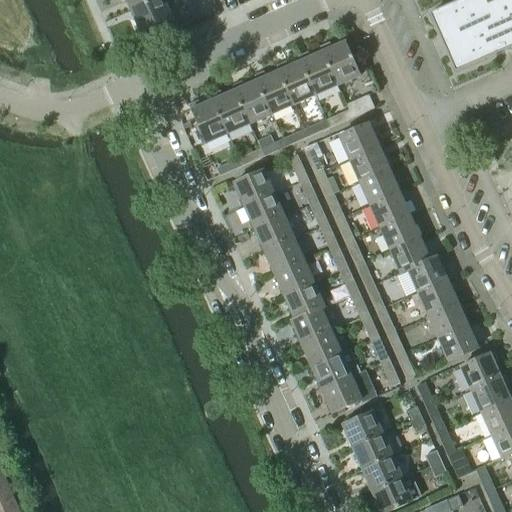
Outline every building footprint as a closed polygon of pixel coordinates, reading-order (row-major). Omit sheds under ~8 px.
[(124,0),(130,11),(156,0),(124,0)] [(162,0),(156,0),(130,11),(140,33),(143,31),(148,42),(176,30),(171,19),(162,0)] [(454,75),(511,49),(511,0),(466,0),(429,17),(436,34),(443,31),(453,54),(447,57),(454,75)] [(330,46),(321,50),(322,53),(321,53),(336,87),(359,77),(345,43),(331,49),(330,46)] [(308,56),(299,60),(300,63),(299,63),(314,97),(336,87),(321,53),(310,58),(308,56)] [(286,65),(277,69),(278,72),(277,73),(292,107),(314,97),(299,63),(288,68),(286,65)] [(255,82),(270,116),(292,107),(277,73),(255,82)] [(234,92),(233,92),(248,126),(270,116),(255,82),(244,87),(243,85),(233,89),(234,92)] [(213,101),(211,101),(226,136),(248,126),(233,92),(222,97),(221,94),(212,98),(213,101)] [(348,111),(347,111),(350,119),(374,109),(368,96),(345,106),(348,111)] [(199,104),(189,108),(190,111),(189,111),(204,145),(226,136),(211,101),(200,107),(199,104)] [(347,111),(325,121),(328,129),(350,119),(347,111)] [(325,121),(302,131),(306,139),(328,129),(325,121)] [(338,138),(348,161),(378,148),(367,125),(338,138)] [(295,134),(282,140),(286,148),(298,142),(295,134)] [(276,142),(260,149),(264,157),(280,150),(276,142)] [(348,161),(358,184),(388,170),(378,148),(348,161)] [(303,154),(313,177),(324,172),(313,150),(303,154)] [(254,152),(236,160),(240,168),(258,160),(254,152)] [(293,159),(288,161),(295,177),(303,173),(296,157),(293,159)] [(231,163),(216,169),(219,177),(234,171),(231,163)] [(358,184),(369,206),(398,193),(388,170),(358,184)] [(262,172),(233,185),(243,208),(273,195),(262,172)] [(326,179),(316,184),(324,199),(334,195),(326,179)] [(306,180),(298,183),(304,196),(312,193),(306,180)] [(369,206),(379,229),(408,215),(398,193),(369,206)] [(273,195),(243,208),(253,230),(283,217),(273,195)] [(316,202),(308,206),(315,222),(324,218),(316,202)] [(337,203),(327,207),(334,222),(344,217),(337,203)] [(379,229),(389,251),(418,238),(408,215),(379,229)] [(283,217),(253,230),(263,253),(293,240),(283,217)] [(326,225),(318,228),(325,243),(333,240),(329,230),(326,225)] [(347,225),(337,229),(340,236),(344,244),(354,240),(347,225)] [(400,276),(407,273),(429,263),(428,261),(418,238),(389,251),(400,276)] [(293,240),(263,253),(273,275),(303,262),(293,240)] [(337,247),(328,251),(335,265),(343,262),(337,247)] [(357,248),(347,252),(354,267),(364,262),(357,248)] [(407,273),(417,294),(446,281),(435,258),(428,261),(429,263),(407,273)] [(303,262),(273,275),(283,298),(313,285),(303,262)] [(347,270),(338,273),(345,288),(353,284),(347,270)] [(367,270),(357,274),(365,292),(375,287),(367,270)] [(417,294),(427,317),(456,304),(446,281),(417,294)] [(313,285),(283,298),(294,321),(320,309),(321,311),(324,309),(313,285)] [(357,292),(349,296),(355,312),(364,308),(357,292)] [(377,293),(368,297),(375,313),(384,309),(377,293)] [(427,317),(437,340),(466,327),(456,304),(427,317)] [(294,321),(290,322),(300,346),(330,332),(321,311),(320,309),(294,321)] [(387,314),(377,319),(378,321),(385,336),(395,331),(387,314)] [(367,316),(359,319),(366,334),(374,331),(367,316)] [(437,340),(448,363),(477,350),(466,327),(437,340)] [(330,332),(300,346),(310,368),(340,355),(330,332)] [(377,338),(369,342),(375,356),(384,352),(377,338)] [(398,339),(388,343),(392,352),(395,359),(405,354),(398,339)] [(340,355),(310,368),(321,391),(350,378),(360,374),(350,351),(340,355)] [(470,391),(499,378),(489,355),(460,368),(470,391)] [(398,385),(388,361),(379,365),(390,388),(398,385)] [(408,362),(398,366),(406,382),(416,378),(408,362)] [(350,378),(321,391),(331,414),(361,401),(350,378)] [(499,378),(470,391),(480,414),(510,402),(499,378)] [(429,390),(418,395),(425,411),(436,406),(429,390)] [(511,407),(510,402),(480,414),(490,437),(511,427),(511,407)] [(410,424),(420,419),(415,408),(405,412),(410,424)] [(346,442),(347,441),(351,449),(382,436),(372,412),(340,426),(343,431),(341,432),(346,442)] [(439,414),(428,418),(435,434),(446,430),(439,414)] [(420,419),(410,424),(415,434),(425,429),(420,419)] [(492,462),(500,459),(501,460),(511,455),(511,454),(511,427),(490,437),(483,440),(492,462)] [(360,471),(392,458),(382,436),(351,449),(354,457),(360,471)] [(450,438),(439,443),(445,457),(456,452),(450,438)] [(430,468),(440,464),(435,453),(425,457),(430,468)] [(371,494),(402,480),(392,458),(360,471),(371,494)] [(449,465),(456,480),(458,479),(470,474),(463,459),(449,465)] [(440,464),(430,468),(434,478),(444,474),(440,464)] [(0,511),(19,511),(0,468),(0,511)] [(487,475),(478,479),(485,493),(494,490),(487,475)] [(411,476),(402,480),(371,494),(378,511),(387,511),(420,497),(411,476)] [(452,511),(462,508),(457,497),(446,502),(450,511),(452,511)] [(503,511),(497,498),(489,502),(493,511),(503,511)] [(438,511),(450,511),(446,502),(436,506),(438,511)]
